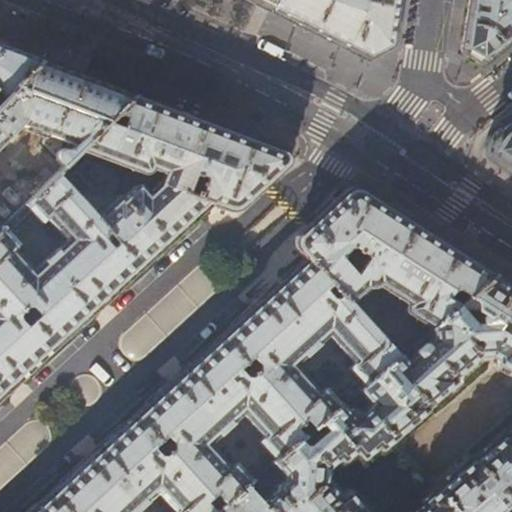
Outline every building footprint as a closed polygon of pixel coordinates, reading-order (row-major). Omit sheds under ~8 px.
[(249,0),(270,10),(274,0),(249,0)] [(395,8),(396,0),(274,0),(270,10),(325,38),(366,59),(389,47),(395,8)] [(511,0),(466,0),(458,52),(481,65),(511,40),(511,0)] [(0,102),(41,61),(16,51),(2,46),(0,45),(0,102)] [(89,79),(41,61),(0,102),(0,147),(20,127),(40,135),(37,145),(62,167),(73,156),(79,150),(133,96),(89,79)] [(135,187),(134,186),(121,199),(118,196),(94,219),(140,269),(210,205),(228,212),(231,212),(233,212),(239,210),(268,183),(285,167),(286,165),(287,162),(287,159),(286,156),(286,155),(283,152),(208,124),(133,96),(79,150),(143,174),(145,174),(148,173),(150,171),(151,171),(151,169),(164,174),(161,184),(158,183),(147,192),(141,186),(140,187),(138,186),(137,186),(135,186),(135,187)] [(511,116),(495,130),(487,141),(482,154),(511,174),(511,116)] [(77,162),(73,156),(62,167),(67,172),(77,162)] [(54,175),(0,231),(0,289),(54,348),(100,306),(140,269),(94,219),(54,175)] [(294,250),(303,260),(350,305),(366,289),(369,289),(371,288),(376,286),(406,305),(404,307),(404,309),(404,311),(405,313),(430,329),(493,276),(420,230),(359,191),(356,190),(350,190),(347,190),(344,192),(307,226),(294,238),(293,240),(293,243),(293,245),(294,250)] [(303,260),(278,283),(218,338),(299,422),(303,419),(312,428),(316,425),(340,405),(360,387),(397,356),(350,305),(303,260)] [(501,436),(500,436),(498,436),(471,461),(470,460),(469,460),(467,460),(423,498),(422,500),(422,502),(422,503),(423,505),(415,511),(497,511),(511,499),(511,287),(493,276),(430,329),(429,330),(430,342),(423,348),(423,347),(421,346),(419,347),(408,356),(410,358),(405,363),(398,355),(397,356),(360,387),(360,390),(359,392),(360,394),(369,405),(357,416),(353,410),(350,409),(345,410),(340,405),(316,425),(324,434),(307,448),(305,447),(324,471),(334,462),(335,464),(340,464),(350,455),(354,460),(356,461),(358,462),(361,461),(363,460),(373,450),(374,451),(375,452),(377,453),(379,452),(427,411),(427,409),(427,408),(427,407),(452,386),(452,384),(452,383),(451,381),(476,359),(485,358),(490,361),(490,365),(508,376),(510,375),(511,376),(511,431),(504,438),(503,437),(501,436)] [(0,397),(15,383),(54,348),(0,289),(0,397)] [(399,345),(403,351),(422,335),(417,329),(399,345)] [(218,338),(178,375),(133,416),(209,499),(214,494),(223,504),(236,493),(236,492),(296,441),(301,437),(294,428),(299,422),(218,338)] [(133,416),(93,454),(47,495),(63,511),(211,511),(204,503),(209,499),(133,416)] [(365,511),(348,491),(342,490),(337,494),(325,480),(324,471),(305,447),(301,447),(296,441),(236,492),(236,493),(223,504),(220,507),(225,511),(365,511)] [(63,511),(47,495),(28,511),(63,511)]
